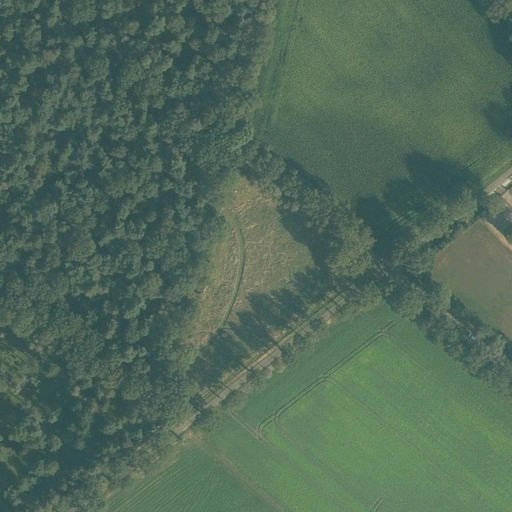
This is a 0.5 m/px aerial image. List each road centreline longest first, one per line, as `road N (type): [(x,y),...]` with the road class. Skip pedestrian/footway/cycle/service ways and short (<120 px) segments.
road 1 (unclassified): [(72,511),(385,267)]
road 2 (unclassified): [(385,267),(198,110),(93,0)]
road 3 (unclassified): [(511,370),(385,267)]
road 4 (unclassified): [(385,267),(511,170)]
